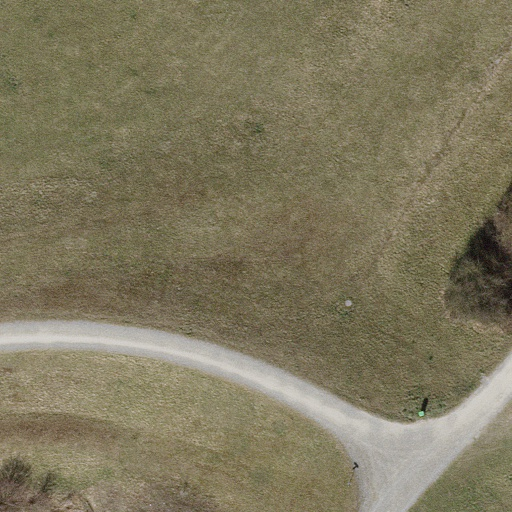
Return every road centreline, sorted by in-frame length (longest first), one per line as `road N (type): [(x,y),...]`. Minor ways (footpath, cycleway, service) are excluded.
road 1 (track): [(0,338),(104,338),(212,359),(295,393),(415,476)]
road 2 (track): [(386,511),(511,374)]
